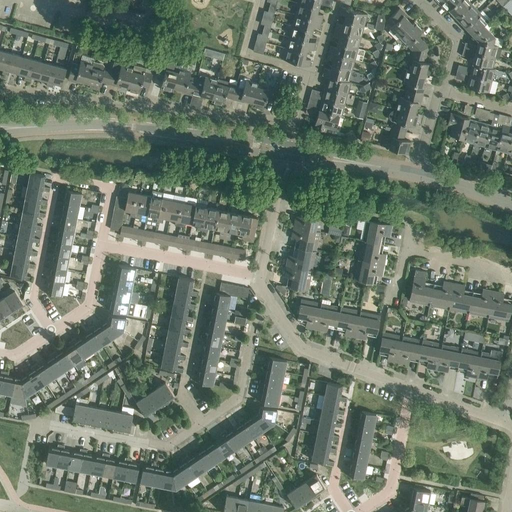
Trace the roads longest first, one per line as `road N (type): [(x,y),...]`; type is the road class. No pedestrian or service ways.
road 1 (residential): [(0,86),(297,121),(310,72)]
road 2 (tertiary): [(285,150),(129,126),(0,128)]
road 3 (residential): [(100,244),(111,187),(56,177),(32,303),(50,332)]
road 4 (residential): [(31,422),(167,447),(200,424)]
road 5 (residential): [(411,389),(302,348),(273,305)]
road 6 (residential): [(260,274),(100,244)]
road 7 (residential): [(200,424),(238,397),(254,319),(273,305)]
road 8 (residential): [(357,511),(392,482),(411,389)]
road 9 (tertiary): [(416,174),(285,150)]
road 10 (residential): [(260,274),(285,150)]
